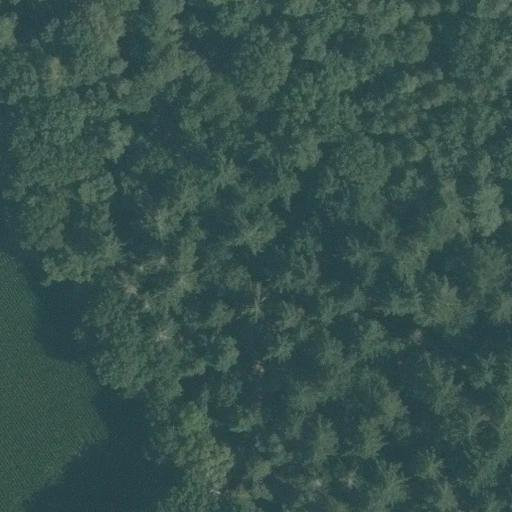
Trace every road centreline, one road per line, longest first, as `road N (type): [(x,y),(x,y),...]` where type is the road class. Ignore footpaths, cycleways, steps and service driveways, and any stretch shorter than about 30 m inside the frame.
road 1 (unknown): [(0,113),(118,171),(192,288),(173,511)]
road 2 (track): [(203,511),(261,433),(269,378),(261,329),(158,93)]
